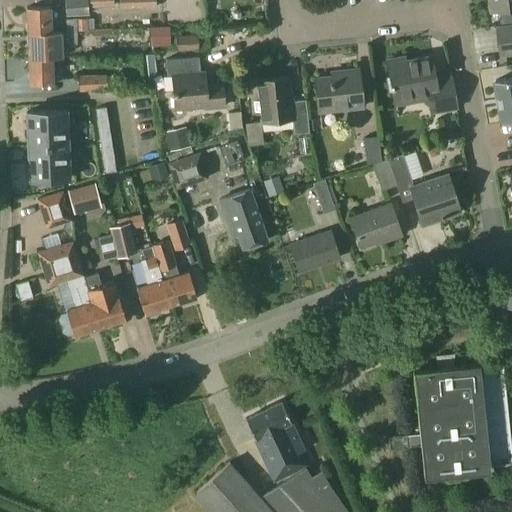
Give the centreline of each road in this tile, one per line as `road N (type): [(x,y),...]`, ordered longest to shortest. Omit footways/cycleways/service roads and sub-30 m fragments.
road 1 (residential): [(0,399),(137,379),(500,244)]
road 2 (residential): [(500,244),(457,15)]
road 3 (residential): [(457,15),(301,27),(282,0)]
